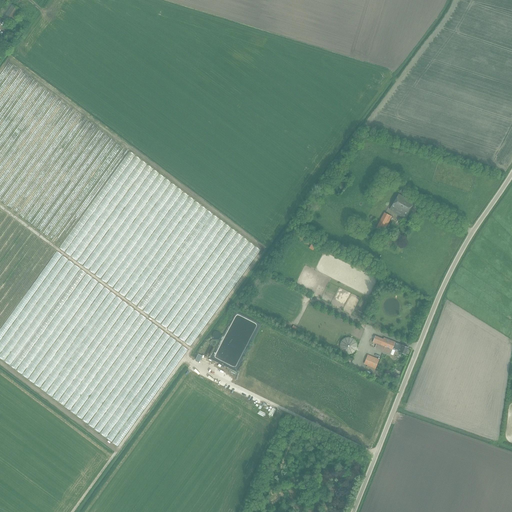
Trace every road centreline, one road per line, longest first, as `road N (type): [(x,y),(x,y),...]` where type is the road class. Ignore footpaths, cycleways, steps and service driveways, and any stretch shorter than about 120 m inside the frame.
road 1 (unknown): [(375,458),(184,363),(77,511)]
road 2 (unclassified): [(354,511),(434,309),(511,172)]
